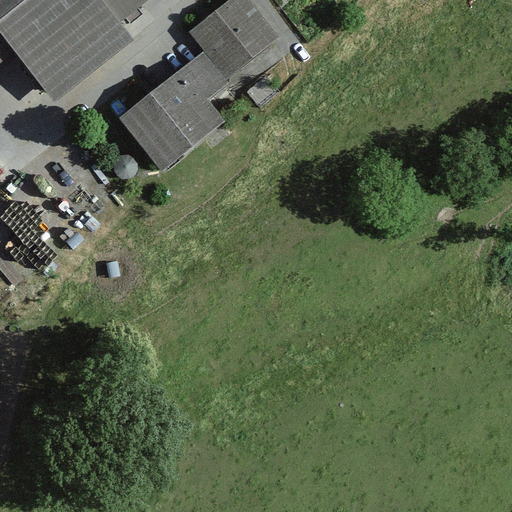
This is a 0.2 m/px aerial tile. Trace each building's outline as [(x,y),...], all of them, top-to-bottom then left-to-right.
[(0,0),(0,21),(25,53),(65,105),(146,42),(125,16),(112,0),(0,0)] [(112,0),(125,16),(146,0),(112,0)] [(255,0),(233,0),(197,29),(238,78),(286,38),(255,0)] [(0,72),(25,53),(0,21),(0,72)] [(209,45),(125,118),(172,172),(233,120),(214,99),(238,78),(209,45)]
